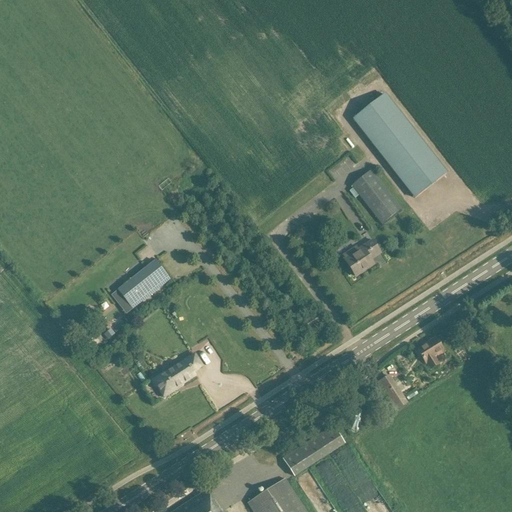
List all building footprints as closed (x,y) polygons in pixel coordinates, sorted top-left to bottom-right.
[(415,199),(447,174),(385,95),(353,120),(415,199)] [(354,186),(383,224),(402,209),(373,171),(354,186)] [(380,253),(375,245),(372,241),(344,259),(355,277),(374,265),(370,260),(380,253)] [(118,290),(133,309),(170,280),(157,264),(159,263),(157,260),(155,261),(118,290)] [(322,323),(317,315),(316,313),(304,321),(310,331),(322,323)] [(108,339),(115,333),(111,328),(104,334),(108,339)] [(436,338),(417,350),(426,363),(430,370),(440,365),(435,357),(444,352),(436,338)] [(156,388),(157,387),(164,398),(177,389),(196,376),(194,373),(203,367),(195,354),(165,374),(164,373),(151,381),(156,388)] [(406,403),(390,377),(378,384),(395,411),(406,403)] [(283,459),(294,476),(345,443),(333,426),(283,459)] [(306,511),(290,487),(285,479),(247,503),(253,511),(306,511)] [(174,511),(222,511),(208,490),(174,511)]
